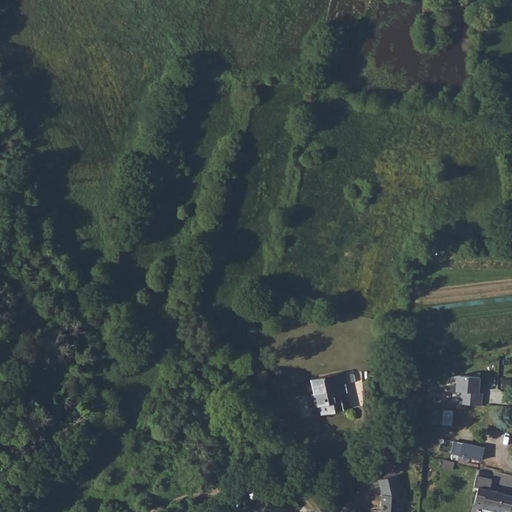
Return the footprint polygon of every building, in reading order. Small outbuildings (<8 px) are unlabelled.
[(457,374),(455,374),(454,390),(459,390),(458,402),(482,404),(483,392),(480,392),(481,376),(457,374)] [(316,397),(309,398),(312,412),(323,409),(325,419),(345,414),(343,404),(337,406),(335,398),(348,395),(343,375),(313,382),(316,397)] [(432,423),(453,424),(454,409),(433,407),(432,423)] [(466,445),(463,457),(483,462),(485,453),(475,450),(475,447),(466,445)] [(493,478),(477,474),(475,486),(479,487),(474,505),(484,507),(484,506),(500,510),(501,507),(511,509),(511,505),(511,494),(504,493),(501,494),(499,491),(490,489),(493,478)] [(400,511),(402,494),(384,493),(382,511),(400,511)]
